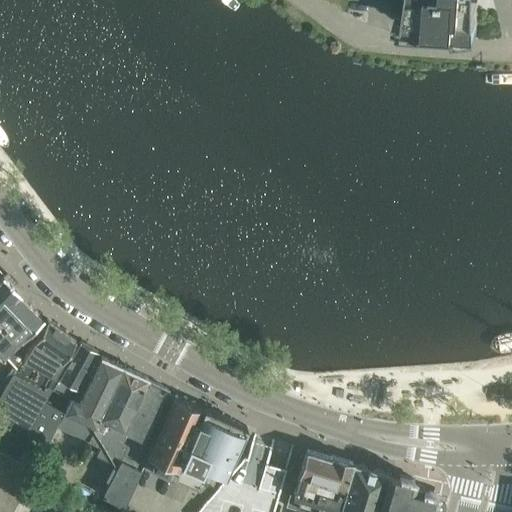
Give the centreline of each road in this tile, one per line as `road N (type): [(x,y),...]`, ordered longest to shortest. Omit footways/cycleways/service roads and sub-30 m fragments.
road 1 (tertiary): [(483,452),(381,441),(204,373),(69,286),(0,202)]
road 2 (unclassified): [(305,0),(376,41),(511,49)]
